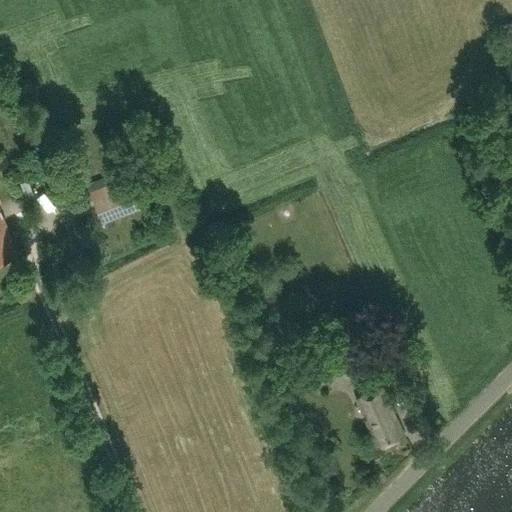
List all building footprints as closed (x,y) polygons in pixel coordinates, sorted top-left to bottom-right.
[(511,21),(498,26),(509,57),(511,55),(511,21)] [(127,178),(89,194),(101,222),(139,206),(127,178)] [(0,259),(17,252),(0,211),(0,259)] [(320,362),(305,369),(313,387),(346,373),(330,334),(312,342),(320,362)] [(357,395),(378,443),(405,431),(384,383),(357,395)]
